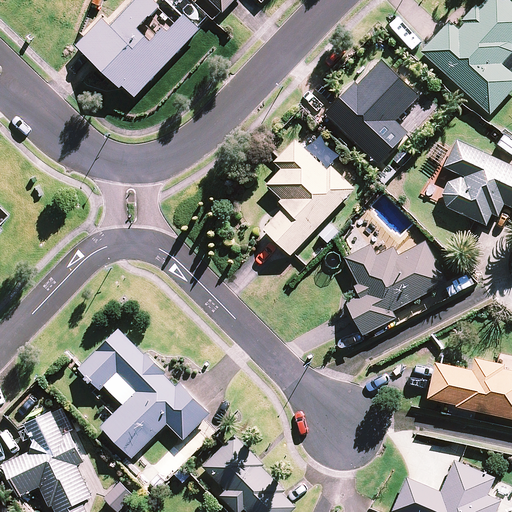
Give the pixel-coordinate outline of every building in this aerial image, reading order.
[(139,29),(159,8),(151,0),(134,0),(109,26),(102,20),(77,46),(132,99),(199,30),(184,16),(176,24),(169,32),(165,28),(152,42),(139,29)] [(209,0),(223,12),(234,0),(209,0)] [(511,1),(510,0),(485,0),(480,6),(477,3),(461,21),(464,24),(459,29),(450,21),(422,52),(491,115),(511,91),(511,72),(503,64),(511,53),(511,1)] [(419,96),(380,59),(327,113),(379,164),(409,133),(395,120),(419,96)] [(263,229),(291,256),(355,189),(331,166),(327,170),(296,139),(274,162),(281,169),(266,185),(281,199),(278,202),(284,208),(263,229)] [(444,194),(447,207),(486,225),(492,213),(498,216),(504,204),(511,207),(511,166),(457,141),(445,167),(462,175),(460,179),(449,182),(444,194)] [(345,258),(359,283),(354,285),(360,295),(347,303),(364,335),(397,317),(394,312),(448,283),(426,241),(399,255),(394,246),(377,255),(371,244),(345,258)] [(144,355),(119,329),(79,369),(100,390),(118,372),(137,392),(102,426),(133,458),(167,423),(184,440),(210,414),(181,384),(177,388),(163,374),(166,371),(147,352),(144,355)] [(505,364),(476,358),(473,371),(435,363),(427,398),(457,405),(456,407),(511,419),(511,370),(504,368),(505,364)] [(19,496),(39,487),(49,507),(53,506),(55,511),(87,511),(83,502),(93,497),(78,466),(86,462),(71,431),(63,435),(51,411),(25,424),(34,442),(31,451),(3,464),(19,496)] [(236,434),(203,466),(226,490),(221,495),(237,511),(241,511),(245,509),(247,511),(292,511),(298,507),(284,493),(286,490),(263,466),(265,464),(236,434)] [(407,477),(393,511),(394,511),(496,511),(502,500),(489,495),(496,477),(455,460),(441,491),(407,477)] [(135,496),(121,482),(105,498),(119,511),(135,496)]
